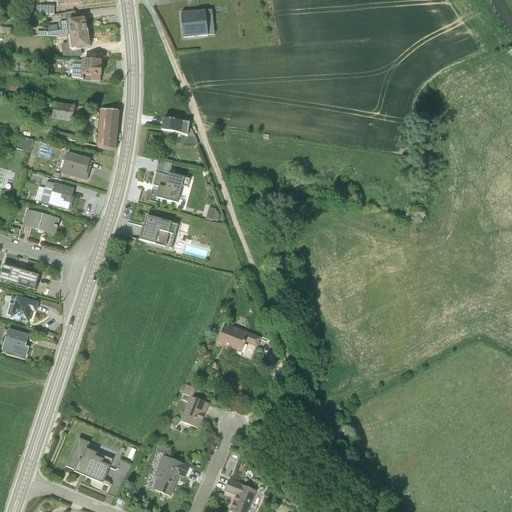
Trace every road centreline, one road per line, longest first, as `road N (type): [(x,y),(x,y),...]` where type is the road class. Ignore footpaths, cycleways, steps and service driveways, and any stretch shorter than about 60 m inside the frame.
road 1 (track): [(145,0),(301,387),(397,511)]
road 2 (secondary): [(92,268),(128,131),(124,0)]
road 3 (secondary): [(24,478),(92,268)]
